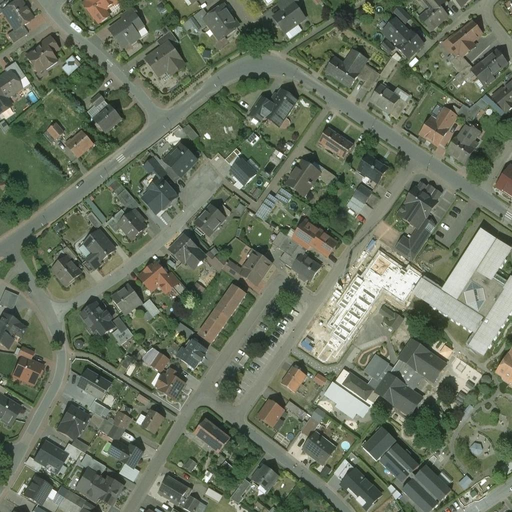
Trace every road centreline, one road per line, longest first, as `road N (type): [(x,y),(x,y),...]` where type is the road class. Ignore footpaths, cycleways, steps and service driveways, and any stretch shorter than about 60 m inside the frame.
road 1 (tertiary): [(417,156),(284,68),(261,62),(234,69),(165,122)]
road 2 (residential): [(49,317),(163,238),(191,211),(206,180)]
road 3 (tertiary): [(165,122),(8,245)]
road 4 (residential): [(317,304),(279,278),(200,393)]
road 5 (residential): [(417,156),(317,304)]
road 6 (residential): [(165,122),(49,8)]
road 7 (residential): [(49,317),(61,364),(19,451)]
road 8 (residential): [(317,304),(236,420)]
road 9 (residential): [(236,420),(344,511)]
road 10 (residential): [(200,393),(128,511)]
